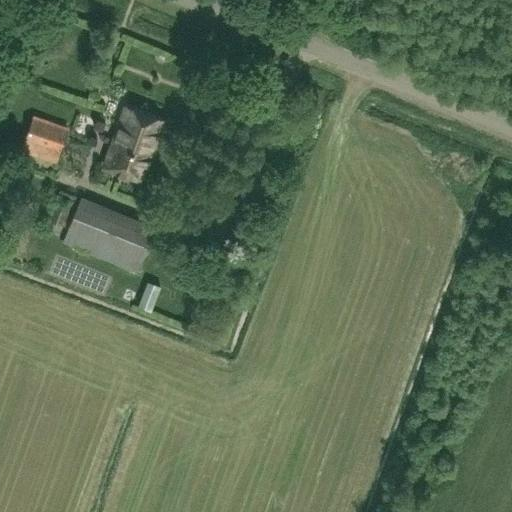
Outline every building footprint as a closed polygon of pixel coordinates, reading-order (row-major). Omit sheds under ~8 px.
[(103,167),(123,174),(142,181),(164,120),(126,105),(103,167)] [(67,130),(33,118),(26,139),(60,151),(67,130)] [(75,202),(56,195),(46,219),(65,227),(75,202)] [(92,199),(86,214),(146,237),(152,222),(92,199)] [(140,265),(149,239),(78,213),(68,239),(140,265)]
